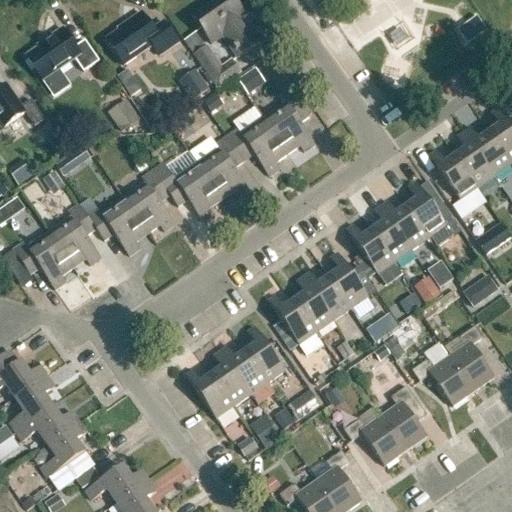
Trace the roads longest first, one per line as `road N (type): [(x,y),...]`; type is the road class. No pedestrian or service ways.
road 1 (residential): [(105,341),(386,150)]
road 2 (residential): [(224,511),(105,341)]
road 3 (residential): [(386,150),(279,0)]
road 4 (residential): [(386,150),(490,80)]
